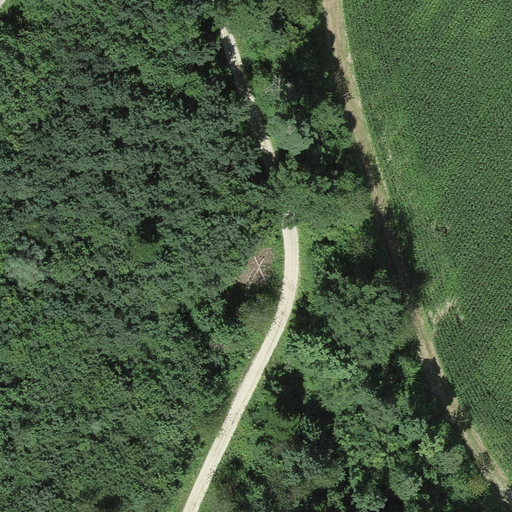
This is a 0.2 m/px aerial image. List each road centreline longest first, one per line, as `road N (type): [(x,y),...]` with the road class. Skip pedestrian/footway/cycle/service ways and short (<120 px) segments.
road 1 (track): [(185,511),(275,322),(289,271),(285,222),(215,0)]
road 2 (track): [(511,496),(446,398),(357,137),(327,0)]
